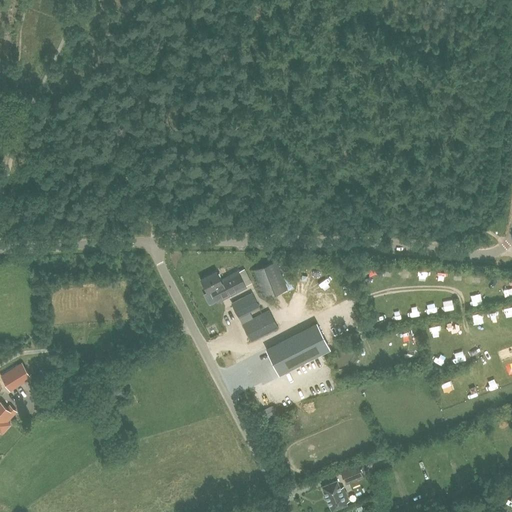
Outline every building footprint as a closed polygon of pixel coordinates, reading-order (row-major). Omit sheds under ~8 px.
[(287,290),(276,261),(254,270),(264,298),(287,290)] [(221,280),(217,271),(201,279),(208,292),(212,289),(223,284),(221,280)] [(225,297),(228,295),(246,286),(239,271),(221,280),(223,284),(212,289),(216,298),(223,295),(225,297)] [(259,307),(252,292),(232,302),(239,316),(259,307)] [(278,327),(269,310),(242,324),(251,341),(278,327)] [(326,341),(317,323),(272,346),(281,364),(326,341)] [(22,362),(1,375),(10,391),(32,377),(22,362)] [(127,394),(120,380),(103,388),(110,402),(127,394)] [(8,421),(14,413),(0,400),(0,429),(3,432),(11,423),(8,421)] [(363,477),(358,465),(341,472),(345,482),(354,478),(355,480),(363,477)] [(509,470),(494,475),(497,481),(511,476),(509,470)] [(340,488),(337,479),(322,486),(332,510),(347,504),(346,501),(348,500),(343,487),(340,488)]
